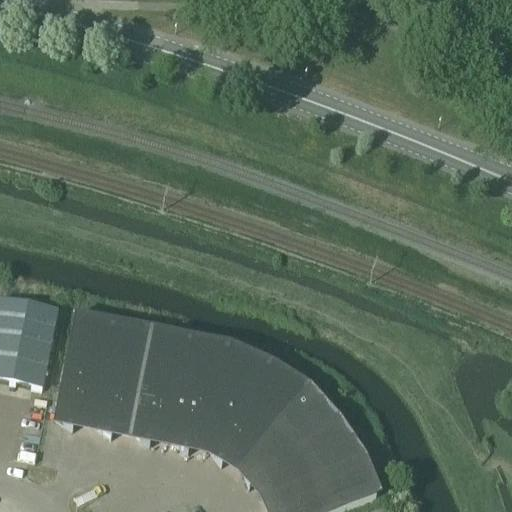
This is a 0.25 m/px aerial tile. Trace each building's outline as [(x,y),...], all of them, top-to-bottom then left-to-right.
[(0,306),(0,387),(41,396),(56,317),(0,306)] [(74,429),(92,432),(112,334),(111,334),(74,321),(53,425),(71,437),(72,436),(70,435),(74,429)] [(131,440),(150,342),(112,329),(111,334),(112,334),(92,432),(110,444),(108,442),(112,436),(131,440)] [(169,447),(169,448),(189,349),(188,349),(151,337),(150,342),(131,440),(148,452),(148,451),(146,450),(151,444),(169,447)] [(189,451),(207,455),(208,455),(227,357),(226,357),(189,344),(188,349),(189,349),(169,448),(187,459),(185,457),(189,451)] [(225,465),(241,475),(305,398),(305,397),(269,369),(267,374),(227,352),(226,357),(227,357),(208,455),(207,455),(220,472),(221,471),(219,470),(225,465)] [(254,490),(266,504),(360,467),(359,466),(339,427),(335,430),(308,393),(305,397),(305,398),(241,475),(248,495),(248,494),(248,492),(254,490)] [(360,467),(266,504),(266,511),(353,511),(374,504),(364,464),(359,466),(360,467)]
